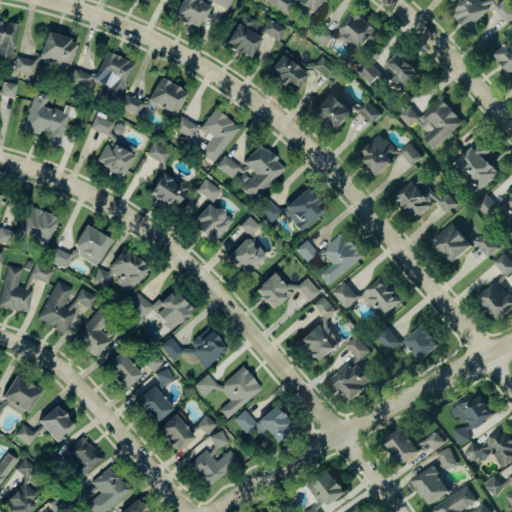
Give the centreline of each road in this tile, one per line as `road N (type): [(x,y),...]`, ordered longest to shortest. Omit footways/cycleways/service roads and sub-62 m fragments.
road 1 (residential): [(43,0),(133,29),(260,105),(340,180),(511,391)]
road 2 (residential): [(0,160),(103,197),(201,275),(339,434),(394,511)]
road 3 (tertiary): [(219,511),(339,434),(511,343)]
road 4 (residential): [(0,339),(33,351),(75,382),(187,511)]
road 5 (residential): [(392,0),(511,137)]
